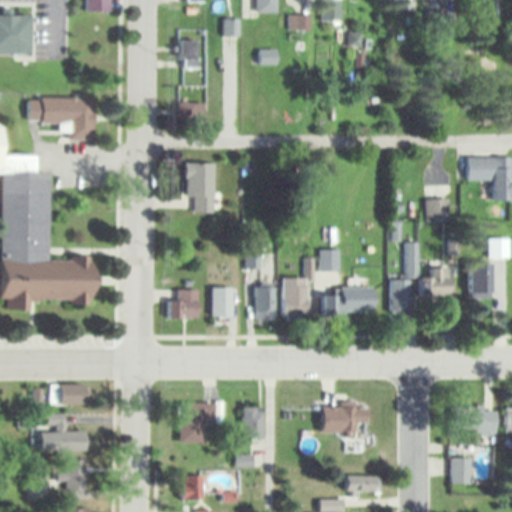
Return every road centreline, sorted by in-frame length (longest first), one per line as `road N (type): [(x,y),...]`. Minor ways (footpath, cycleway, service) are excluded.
road 1 (residential): [(133,511),(139,0)]
road 2 (residential): [(511,363),(0,362)]
road 3 (residential): [(413,511),(412,363)]
